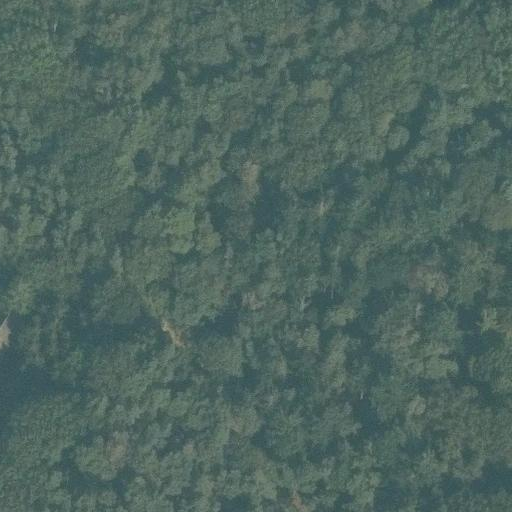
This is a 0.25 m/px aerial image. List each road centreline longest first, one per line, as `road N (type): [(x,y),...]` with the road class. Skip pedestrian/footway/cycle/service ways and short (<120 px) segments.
road 1 (unclassified): [(5,511),(150,326),(269,511)]
road 2 (track): [(156,299),(511,28)]
road 3 (track): [(0,46),(156,299)]
